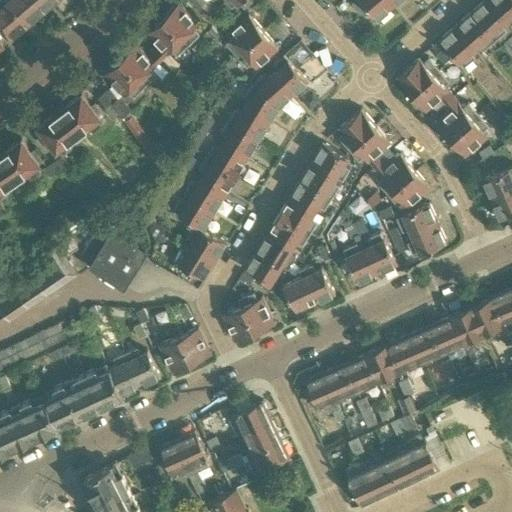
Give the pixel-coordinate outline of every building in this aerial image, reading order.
[(0,23),(10,35),(35,14),(25,1),(26,0),(0,0),(0,2),(0,3),(0,23)] [(26,0),(25,1),(35,14),(51,0),(26,0)] [(377,19),(393,5),(388,0),(354,0),(351,3),(360,12),(366,7),(377,19)] [(490,0),(483,0),(471,10),(494,37),(505,27),(501,23),(506,18),(490,0)] [(511,0),(490,0),(506,18),(511,13),(511,0)] [(179,1),(164,16),(188,41),(198,30),(193,26),(199,21),(179,1)] [(209,3),(203,9),(213,18),(219,12),(209,3)] [(471,10),(456,24),(475,46),(481,41),(484,45),(494,37),(471,10)] [(227,42),(237,53),(263,29),(249,13),(228,32),(232,37),(227,42)] [(188,41),(164,16),(148,31),(161,44),(155,50),(161,57),(168,50),(172,46),(176,51),(188,41)] [(211,24),(202,34),(208,40),(217,30),(211,24)] [(475,46),(456,24),(439,38),(458,60),(460,59),(464,63),(474,55),(470,50),(475,46)] [(263,29),(237,53),(247,64),(252,59),(256,64),(277,45),(263,29)] [(136,43),(120,58),(144,83),(155,72),(150,67),(161,57),(155,50),(149,56),(136,43)] [(303,45),(288,58),(296,68),(312,55),(303,45)] [(205,46),(199,52),(208,62),(215,56),(205,46)] [(436,53),(444,63),(451,57),(442,48),(436,53)] [(179,63),(168,50),(161,57),(173,69),(179,63)] [(274,71),(293,92),(307,80),(296,68),(288,58),(284,54),(274,63),(278,68),(274,71)] [(411,92),(438,69),(428,57),(424,61),(420,56),(397,76),(411,92)] [(144,83),(120,58),(104,73),(123,93),(129,88),(134,93),(144,83)] [(237,79),(223,63),(216,69),(226,80),(237,79)] [(446,102),(454,94),(444,83),(448,80),(438,69),(411,92),(425,108),(440,95),(446,102)] [(200,80),(208,85),(214,76),(206,71),(200,80)] [(262,73),(254,84),(279,104),(293,92),(274,71),(267,77),(262,73)] [(217,73),(209,85),(217,90),(224,79),(217,73)] [(200,80),(195,90),(202,95),(208,85),(200,80)] [(268,122),(279,104),(254,84),(245,94),(250,98),(244,108),(268,122)] [(210,103),(217,90),(209,85),(202,98),(210,103)] [(110,101),(118,95),(110,86),(97,97),(105,106),(110,101)] [(229,95),(222,90),(215,102),(222,106),(229,95)] [(58,110),(76,133),(96,118),(99,115),(91,104),(88,107),(78,94),(58,110)] [(119,94),(118,95),(110,101),(119,112),(122,115),(132,106),(119,94)] [(451,137),(477,113),(467,102),(463,106),(460,102),(461,102),(454,94),(446,102),(451,108),(436,120),(451,137)] [(195,95),(189,102),(196,107),(202,100),(195,95)] [(110,101),(105,106),(104,108),(112,117),(119,112),(110,101)] [(339,135),(349,146),(375,123),(361,107),(339,126),(343,131),(339,135)] [(257,140),(268,122),(244,108),(241,111),(236,108),(228,121),(257,140)] [(76,133),(58,110),(38,125),(47,138),(44,140),(53,151),(76,133)] [(164,161),(167,157),(133,113),(124,120),(159,165),(163,162),(164,161)] [(477,113),(451,137),(465,153),(487,133),(483,128),(487,124),(477,113)] [(200,127),(207,131),(214,120),(207,115),(200,127)] [(222,142),(246,157),(257,140),(228,121),(222,131),(227,135),(222,142)] [(372,166),(381,158),(375,152),(390,139),(375,123),(349,146),(359,158),(363,154),(367,158),(366,159),(372,166)] [(200,143),(207,131),(200,127),(193,138),(200,143)] [(511,132),(508,127),(502,130),(501,137),(505,143),(511,138),(511,132)] [(18,139),(0,152),(0,157),(15,179),(39,162),(31,150),(27,152),(18,139)] [(336,174),(341,177),(348,167),(343,163),(348,155),(323,140),(312,159),(336,174)] [(236,174),(246,157),(222,142),(219,148),(214,144),(207,156),(236,174)] [(489,143),(479,151),(483,158),(494,150),(489,143)] [(191,171),(198,159),(185,151),(178,163),(191,171)] [(378,180),(388,191),(415,168),(401,152),(386,165),(381,158),(372,166),(378,173),(379,172),(383,176),(378,180)] [(56,159),(63,169),(69,164),(62,154),(56,159)] [(225,191),(236,174),(207,156),(200,167),(205,171),(201,176),(225,191)] [(0,188),(15,179),(0,157),(0,188)] [(63,169),(56,159),(49,164),(56,174),(63,169)] [(336,174),(312,159),(301,177),(331,195),(338,183),(332,180),(336,174)] [(50,179),(56,174),(49,164),(43,168),(50,179)] [(482,177),(491,197),(511,188),(511,166),(510,167),(509,166),(482,177)] [(415,168),(388,191),(398,203),(402,199),(407,205),(430,185),(415,168)] [(191,193),(190,194),(214,208),(225,191),(201,176),(198,182),(192,179),(185,190),(191,193)] [(301,177),(290,194),(314,210),(318,204),(323,207),(331,195),(301,177)] [(168,196),(175,184),(168,180),(161,192),(168,196)] [(511,188),(491,197),(500,217),(511,212),(511,188)] [(375,190),(367,198),(373,205),(381,197),(375,190)] [(203,226),(214,208),(190,194),(186,200),(181,197),(174,208),(179,211),(179,212),(196,222),(203,226)] [(290,194),(279,212),(309,231),(315,219),(310,216),(314,210),(290,194)] [(146,216),(153,221),(164,203),(156,199),(146,216)] [(408,227),(411,233),(437,221),(428,201),(402,213),(403,214),(397,217),(403,229),(408,227)] [(39,243),(44,252),(56,244),(94,219),(101,223),(112,229),(113,228),(114,229),(120,220),(95,205),(39,243)] [(382,217),(393,213),(390,205),(379,210),(382,217)] [(279,212),(268,230),(293,245),(296,239),(301,243),(309,231),(279,212)] [(149,228),(150,229),(160,235),(164,228),(153,221),(146,216),(149,228)] [(353,222),(359,234),(368,230),(362,218),(353,222)] [(446,241),(437,221),(411,233),(414,239),(408,241),(413,254),(419,251),(420,253),(446,241)] [(193,239),(190,244),(214,259),(226,240),(203,226),(196,222),(188,235),(193,239)] [(342,238),(347,248),(344,249),(347,254),(345,255),(357,281),(377,272),(365,246),(359,234),(353,222),(346,225),(351,234),(342,238)] [(112,229),(101,223),(82,253),(91,264),(123,285),(146,248),(114,229),(113,228),(112,229)] [(388,230),(393,241),(401,237),(396,226),(388,230)] [(268,230),(257,248),(282,263),(287,266),(294,254),(289,251),(293,245),(268,230)] [(369,244),(365,246),(377,272),(397,263),(384,236),(383,237),(380,232),(366,238),(369,244)] [(406,248),(401,237),(393,241),(398,252),(406,248)] [(55,267),(64,281),(77,273),(59,246),(58,247),(56,244),(44,252),(55,267)] [(203,277),(214,259),(190,244),(186,249),(181,246),(174,257),(179,261),(179,262),(203,277)] [(323,259),(331,256),(325,245),(318,248),(323,259)] [(282,263),(257,248),(245,266),(270,282),(282,263)] [(22,276),(28,285),(38,300),(47,293),(37,279),(25,261),(15,268),(22,276)] [(303,275),(315,301),(335,292),(322,266),(316,269),(313,263),(300,270),(302,275),(303,275)] [(296,275),(301,268),(295,264),(290,271),(296,275)] [(55,267),(46,273),(56,287),(64,281),(55,267)] [(254,276),(243,269),(239,276),(250,283),(254,276)] [(47,293),(56,287),(46,273),(37,279),(47,293)] [(303,275),(302,275),(283,284),(295,310),(315,301),(303,275)] [(12,283),(14,286),(28,306),(38,300),(28,285),(22,276),(12,283)] [(5,292),(9,298),(19,313),(28,306),(14,286),(5,292)] [(511,286),(492,295),(504,323),(511,319),(511,286)] [(0,295),(0,305),(9,319),(19,313),(9,298),(5,292),(0,295)] [(239,299),(242,304),(242,303),(255,330),(274,321),(262,294),(256,297),(253,292),(239,299)] [(501,336),(502,335),(508,332),(504,323),(492,295),(471,305),(483,332),(486,331),(489,338),(500,333),(501,336)] [(192,313),(186,302),(179,306),(185,317),(192,313)] [(235,339),(255,330),(242,303),(242,304),(222,313),(235,339)] [(82,310),(86,318),(98,312),(94,304),(82,310)] [(0,325),(9,319),(0,305),(0,325)] [(471,305),(450,314),(463,342),(462,342),(466,351),(474,348),(473,345),(483,341),(480,334),(483,332),(471,305)] [(148,318),(143,307),(136,311),(141,321),(148,318)] [(75,323),(86,318),(82,310),(71,315),(75,323)] [(98,312),(86,318),(90,325),(102,320),(98,312)] [(442,351),(462,342),(463,342),(450,314),(430,323),(442,351)] [(63,329),(75,323),(71,315),(59,321),(63,329)] [(78,331),(90,325),(86,318),(75,323),(78,331)] [(48,326),(51,334),(63,329),(59,321),(48,326)] [(141,321),(133,325),(138,337),(146,334),(141,321)] [(75,323),(63,329),(67,336),(78,331),(75,323)] [(430,323),(409,333),(421,360),(442,351),(430,323)] [(191,360),(211,351),(198,324),(179,333),(191,360)] [(36,332),(40,340),(51,334),(48,326),(36,332)] [(55,342),(67,336),(63,329),(51,334),(55,342)] [(25,337),(28,345),(40,340),(36,332),(25,337)] [(511,338),(509,332),(508,332),(502,335),(506,344),(511,341),(511,338)] [(191,360),(179,333),(159,343),(172,369),(191,360)] [(409,333),(388,342),(401,370),(408,366),(421,360),(409,333)] [(44,348),(55,342),(51,334),(40,340),(44,348)] [(13,343),(17,351),(28,345),(25,337),(13,343)] [(32,353),(44,348),(40,340),(28,345),(32,353)] [(71,342),(60,347),(64,355),(75,349),(71,342)] [(388,342),(367,351),(380,379),(399,370),(401,370),(388,342)] [(1,348),(5,356),(17,351),(13,343),(1,348)] [(28,345),(17,351),(21,359),(32,353),(28,345)] [(64,355),(60,347),(48,353),(52,360),(64,355)] [(126,352),(141,384),(160,375),(148,348),(137,353),(134,348),(126,352)] [(474,348),(466,351),(471,360),(478,356),(474,348)] [(5,356),(9,364),(21,359),(17,351),(5,356)] [(359,388),(366,385),(380,379),(367,351),(347,361),(359,388)] [(122,393),(141,384),(126,352),(115,357),(117,362),(110,366),(110,367),(122,393)] [(0,368),(9,364),(5,356),(0,358),(0,368)] [(444,369),(453,365),(450,358),(440,362),(444,369)] [(347,361),(326,370),(338,397),(357,389),(359,388),(347,361)] [(456,372),(453,365),(444,369),(447,376),(456,372)] [(122,393),(110,367),(97,373),(95,368),(76,377),(78,382),(77,382),(83,395),(81,396),(88,410),(123,394),(122,393)] [(336,399),(338,397),(326,370),(305,380),(320,414),(333,408),(334,410),(340,408),(336,399)] [(0,383),(2,389),(10,385),(5,373),(0,375),(0,383)] [(399,382),(401,388),(411,384),(408,378),(404,379),(399,382)] [(45,398),(57,424),(88,410),(81,396),(83,395),(77,382),(66,387),(64,383),(54,387),(57,392),(45,398)] [(414,391),(411,384),(401,388),(404,395),(414,391)] [(2,389),(8,401),(15,398),(10,385),(2,389)] [(399,407),(403,416),(411,412),(417,409),(414,403),(421,400),(416,390),(414,391),(404,395),(405,396),(397,400),(401,407),(399,407)] [(356,400),(362,413),(371,409),(366,396),(361,398),(356,400)] [(27,439),(57,424),(45,398),(33,403),(31,399),(21,403),(23,408),(13,413),(19,425),(20,424),(27,439)] [(244,430),(244,431),(272,418),(262,399),(228,415),(236,433),(244,430)] [(377,408),(382,420),(394,415),(388,403),(377,408)] [(350,432),(344,417),(340,408),(334,410),(332,411),(343,435),(350,432)] [(19,425),(13,413),(12,413),(10,409),(0,413),(0,451),(27,439),(20,424),(19,425)] [(377,422),(371,409),(362,413),(368,426),(377,422)] [(400,417),(403,424),(406,431),(418,426),(411,412),(403,416),(400,417)] [(403,424),(400,417),(390,421),(393,428),(403,424)] [(253,450),(280,437),(272,418),(244,431),(253,450)] [(396,435),(406,431),(403,424),(393,428),(396,435)] [(195,429),(176,437),(193,472),(211,463),(195,429)] [(439,467),(423,432),(410,438),(409,436),(403,439),(408,449),(406,449),(419,477),(439,467)] [(206,440),(210,447),(218,442),(215,435),(206,440)] [(348,440),(351,447),(360,443),(357,436),(348,440)] [(193,472),(176,437),(158,446),(175,481),(193,472)] [(265,474),(277,468),(275,463),(290,456),(280,437),(253,450),(254,451),(246,454),(255,473),(262,469),(265,474)] [(360,443),(351,447),(354,454),(363,450),(360,443)] [(147,446),(140,449),(145,460),(152,457),(147,446)] [(140,449),(132,453),(138,464),(145,460),(140,449)] [(400,486),(419,477),(406,449),(387,458),(400,486)] [(233,455),(238,464),(245,461),(240,451),(233,455)] [(130,467),(138,464),(132,453),(125,456),(130,467)] [(231,467),(238,464),(233,455),(227,458),(229,463),(231,467)] [(361,504),(381,495),(368,467),(367,468),(363,458),(357,461),(358,463),(345,469),(361,504)] [(381,495),(400,486),(387,458),(368,467),(381,495)] [(110,463),(84,476),(101,510),(116,503),(115,501),(126,495),(125,494),(130,492),(121,473),(116,476),(110,463)] [(229,463),(221,466),(223,471),(231,467),(229,463)] [(150,484),(162,478),(159,470),(146,476),(150,484)] [(190,479),(194,486),(203,481),(200,474),(190,479)] [(166,486),(162,478),(150,484),(153,492),(166,486)] [(207,488),(203,481),(194,486),(197,493),(201,491),(207,488)] [(153,492),(150,484),(143,487),(147,495),(153,492)] [(207,488),(201,491),(205,500),(219,493),(214,484),(207,488)] [(202,511),(225,511),(243,503),(235,487),(208,500),(213,511),(211,511),(210,509),(202,511)] [(101,510),(102,511),(139,511),(136,504),(131,506),(126,495),(115,501),(116,503),(101,510)] [(248,511),(246,507),(245,508),(243,503),(225,511),(248,511)]
